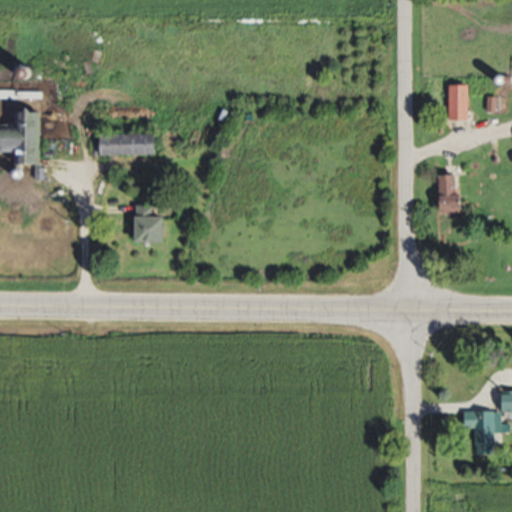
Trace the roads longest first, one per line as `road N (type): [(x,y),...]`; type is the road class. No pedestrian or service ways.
road 1 (primary): [(511,320),(0,303)]
road 2 (residential): [(409,320),(404,0)]
road 3 (residential): [(410,511),(409,320)]
